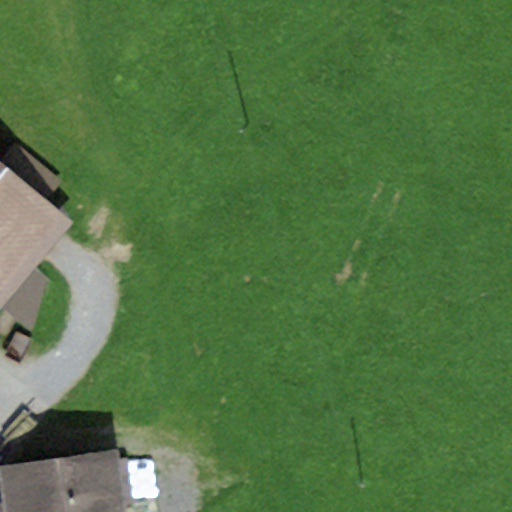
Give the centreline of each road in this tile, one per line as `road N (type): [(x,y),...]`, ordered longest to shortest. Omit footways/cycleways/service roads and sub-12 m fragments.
road 1 (track): [(13,437),(150,433),(184,425),(200,406),(194,307),(213,210),(211,177),(199,146),(155,95),(134,55),(129,0)]
road 2 (track): [(0,455),(80,346),(89,290)]
